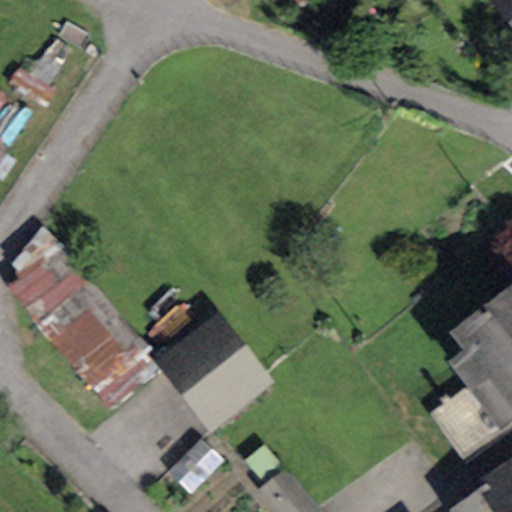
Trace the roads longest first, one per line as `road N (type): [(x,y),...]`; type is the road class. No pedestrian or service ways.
road 1 (residential): [(511,131),(211,23),(166,30),(135,54),(0,260)]
road 2 (residential): [(0,361),(16,393),(137,511)]
